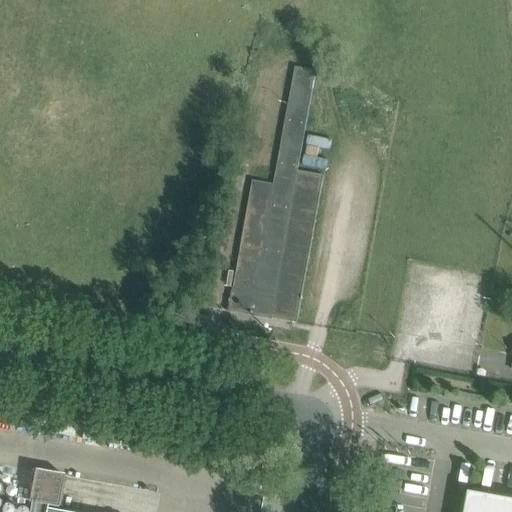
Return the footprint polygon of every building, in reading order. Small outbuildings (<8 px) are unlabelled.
[(228,310),(227,312),(272,320),(272,319),(296,323),(323,176),(297,171),(316,72),(295,68),(273,185),(251,181),(233,291),(232,291),(228,310)] [(15,411),(13,426),(72,436),(75,421),(15,411)] [(120,446),(123,428),(114,426),(110,445),(120,446)] [(161,454),(164,435),(139,431),(136,449),(161,454)] [(56,511),(46,510),(46,507),(57,508),(63,475),(34,470),(28,503),(30,504),(28,511),(56,511)] [(511,511),(511,500),(468,493),(464,511),(511,511)]
